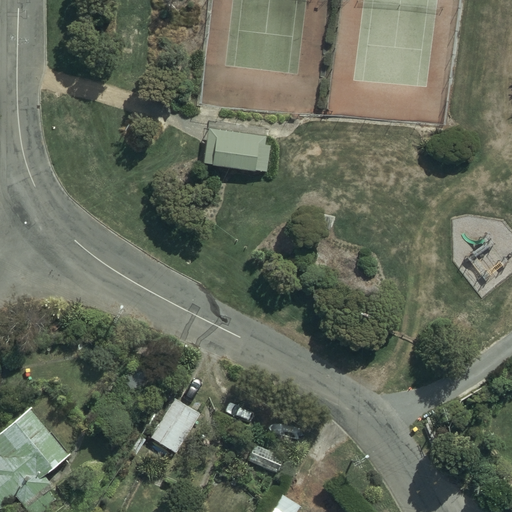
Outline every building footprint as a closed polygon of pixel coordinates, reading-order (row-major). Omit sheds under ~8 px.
[(210,0),(198,104),(314,117),(329,118),(450,131),(463,0),(210,0)] [(261,139),(209,134),(205,172),(257,177),(261,139)] [(166,375),(134,358),(111,401),(134,413),(147,388),(156,393),(166,375)] [(202,406),(176,391),(151,435),(158,438),(154,445),(174,457),(202,406)] [(0,505),(17,492),(32,511),(42,511),(52,505),(50,502),(56,497),(49,488),(56,482),(46,468),(70,450),(30,400),(0,425),(0,505)] [(284,454),(255,441),(248,457),(277,470),(284,454)] [(293,511),(301,499),(283,488),(268,511),(293,511)]
